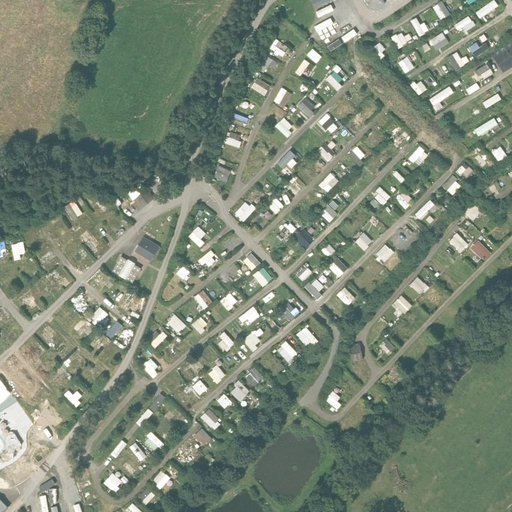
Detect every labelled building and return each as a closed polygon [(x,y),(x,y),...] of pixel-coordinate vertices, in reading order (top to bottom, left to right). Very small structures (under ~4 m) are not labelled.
[(443,0),(442,0),(434,6),(443,19),(452,13),(443,0)] [(496,0),(477,10),(481,17),(500,7),(496,0)] [(421,35),(427,32),(418,16),(412,19),(421,35)] [(282,32),(287,21),(281,18),(276,30),(282,32)] [(414,38),(408,29),(394,38),(399,47),(414,38)] [(437,50),(451,42),(445,31),(431,39),(437,50)] [(276,38),(271,48),(285,56),(290,46),(276,38)] [(511,40),(511,39),(489,52),(503,73),(511,66),(511,40)] [(381,41),(373,46),(381,58),(389,53),(381,41)] [(477,56),(490,47),(487,42),(481,46),(478,41),(470,47),(477,56)] [(268,55),(260,67),(267,72),(271,65),(276,68),(280,62),(268,55)] [(407,73),(417,66),(409,55),(399,62),(407,73)] [(312,70),(316,64),(305,57),(297,71),(302,74),(307,67),(312,70)] [(484,80),(495,73),(489,63),(478,69),(484,80)] [(336,68),(327,77),(340,89),(345,84),(341,81),(345,77),(336,68)] [(413,85),(420,95),(429,88),(421,78),(413,85)] [(453,84),(431,96),(438,109),(446,105),(443,99),(457,92),(453,84)] [(282,85),(275,101),(287,106),(294,91),(282,85)] [(299,105),(310,115),(318,106),(307,96),(299,105)] [(234,110),(231,122),(245,126),(248,114),(234,110)] [(321,118),(332,132),(340,125),(329,112),(321,118)] [(357,132),(365,123),(355,114),(347,124),(357,132)] [(290,137),(298,128),(286,115),(277,124),(290,137)] [(480,136),(501,125),(496,117),(476,128),(480,136)] [(403,143),(412,134),(404,125),(394,134),(403,143)] [(240,140),(241,133),(232,131),(231,136),(227,135),(225,142),(242,146),(243,140),(240,140)] [(262,131),(258,139),(268,144),(272,136),(262,131)] [(319,149),(330,160),(338,152),(326,141),(319,149)] [(349,152),(360,163),(368,155),(358,144),(349,152)] [(421,145),(410,157),(420,165),(431,153),(421,145)] [(502,145),(494,151),(501,161),(509,154),(502,145)] [(279,161),(285,166),(297,154),(292,148),(279,161)] [(473,159),(480,169),(489,162),(481,152),(473,159)] [(458,170),(468,178),(475,169),(465,161),(458,170)] [(220,164),(215,175),(228,181),(233,170),(220,164)] [(332,171),(321,183),(330,191),(341,179),(332,171)] [(456,195),(455,196),(457,198),(468,184),(454,174),(444,186),(456,195)] [(289,188),(297,195),(304,188),(295,180),(289,188)] [(375,195),(385,204),(392,195),(383,187),(375,195)] [(406,206),(414,199),(406,189),(397,197),(406,206)] [(140,194),(133,200),(129,203),(137,212),(154,198),(147,190),(141,195),(140,194)] [(133,200),(140,194),(138,191),(130,191),(128,194),(133,200)] [(116,196),(111,200),(117,207),(121,204),(116,196)] [(277,196),(269,204),(278,213),(286,205),(277,196)] [(434,198),(416,211),(421,218),(433,209),(436,213),(442,209),(434,198)] [(248,199),(236,211),(245,220),(257,208),(248,199)] [(75,220),(85,213),(75,200),(66,206),(75,220)] [(100,200),(92,208),(102,217),(109,208),(100,200)] [(321,212),(331,221),(339,213),(329,203),(321,212)] [(475,221),(484,212),(475,204),(467,213),(475,221)] [(199,225),(190,235),(202,246),(206,241),(203,237),(207,232),(199,225)] [(304,228),(296,236),(306,247),(315,238),(304,228)] [(272,249),(283,238),(274,230),(264,240),(272,249)] [(59,238),(62,243),(65,241),(68,245),(76,240),(69,231),(59,238)] [(365,232),(356,240),(365,249),(374,241),(365,232)] [(449,241),(462,253),(470,244),(458,233),(449,241)] [(102,251),(98,245),(101,243),(95,234),(85,241),(94,256),(102,251)] [(143,237),(134,252),(150,261),(159,246),(143,237)] [(485,260),(492,252),(480,240),(472,248),(485,260)] [(0,241),(0,257),(9,256),(6,241),(0,241)] [(22,253),(27,253),(25,241),(13,243),(16,260),(22,259),(22,253)] [(330,242),(322,249),(330,257),(337,250),(330,242)] [(386,262),(396,252),(388,243),(378,253),(386,262)] [(286,248),(276,256),(284,266),(294,258),(286,248)] [(212,249),(202,257),(208,266),(219,259),(212,249)] [(72,255),(76,264),(86,260),(82,250),(72,255)] [(245,260),(254,269),(262,262),(253,252),(245,260)] [(122,253),(111,271),(131,283),(142,266),(122,253)] [(40,259),(43,263),(51,259),(49,254),(40,259)] [(329,265),(340,276),(350,267),(338,256),(329,265)] [(296,272),(305,280),(314,271),(305,263),(296,272)] [(178,273),(189,280),(194,272),(184,265),(178,273)] [(254,275),(265,286),(274,277),(264,266),(254,275)] [(47,277),(60,290),(69,281),(56,268),(47,277)] [(110,288),(115,283),(103,271),(94,280),(102,287),(105,284),(110,288)] [(422,295),(430,286),(419,276),(411,285),(422,295)] [(317,277),(307,286),(319,298),(324,294),(321,290),(326,285),(317,277)] [(42,278),(34,286),(45,297),(53,289),(42,278)] [(349,305),(357,297),(346,286),(339,294),(349,305)] [(137,296),(126,288),(117,301),(127,308),(137,296)] [(204,308),(214,301),(206,288),(196,295),(204,308)] [(25,308),(38,298),(31,289),(18,298),(25,308)] [(279,289),(265,297),(268,302),(282,294),(279,289)] [(222,298),(228,309),(239,302),(233,292),(222,298)] [(406,314),(414,306),(403,295),(395,303),(406,314)] [(281,309),(291,320),(300,311),(290,301),(281,309)] [(92,316),(100,323),(110,312),(101,305),(92,316)] [(247,325),(262,315),(255,305),(241,315),(247,325)] [(2,306),(0,307),(0,321),(2,324),(12,317),(2,306)] [(181,333),(189,324),(177,313),(169,322),(181,333)] [(201,332),(210,324),(202,315),(193,323),(201,332)] [(83,318),(73,328),(81,336),(91,326),(83,318)] [(116,339),(128,327),(119,319),(107,331),(116,339)] [(307,324),(298,333),(310,346),(320,338),(307,324)] [(51,325),(43,335),(50,341),(58,331),(51,325)] [(102,330),(93,339),(103,348),(111,339),(102,330)] [(157,330),(149,340),(158,348),(170,335),(165,330),(161,334),(157,330)] [(245,338),(253,348),(263,341),(255,330),(245,338)] [(228,350),(237,343),(226,332),(218,340),(228,350)] [(53,346),(60,355),(71,345),(63,337),(53,346)] [(388,337),(379,347),(391,357),(399,348),(388,337)] [(291,360),(299,351),(287,339),(278,348),(291,360)] [(25,348),(35,358),(44,350),(34,340),(25,348)] [(171,361),(180,354),(171,343),(162,350),(171,361)] [(361,343),(350,346),(354,362),(365,359),(361,343)] [(64,363),(75,374),(87,363),(76,351),(64,363)] [(15,356),(6,365),(16,375),(25,366),(15,356)] [(156,368),(160,365),(152,357),(144,365),(155,377),(160,372),(156,368)] [(192,378),(201,371),(193,363),(185,370),(192,378)] [(218,364),(210,372),(219,382),(228,374),(218,364)] [(256,365),(246,375),(256,385),(266,375),(256,365)] [(0,387),(3,390),(12,382),(0,370),(0,387)] [(54,380),(62,388),(71,379),(63,371),(54,380)] [(177,390),(185,383),(178,376),(170,383),(177,390)] [(193,386),(202,395),(210,387),(201,379),(193,386)] [(232,390),(242,399),(252,389),(242,379),(232,390)] [(28,395),(37,404),(49,392),(40,383),(28,395)] [(339,410),(343,405),(339,402),(343,397),(334,390),(326,400),(339,410)] [(227,407),(234,401),(226,392),(218,399),(227,407)] [(61,412),(56,407),(60,403),(55,398),(43,412),(53,421),(61,412)] [(177,406),(167,415),(180,428),(189,419),(177,406)] [(216,429),(224,420),(210,408),(202,417),(216,429)] [(347,430),(359,419),(355,414),(343,425),(347,430)] [(164,418),(155,427),(163,434),(171,425),(164,418)] [(205,447),(214,438),(204,427),(194,436),(205,447)] [(154,432),(146,440),(158,451),(166,442),(154,432)] [(188,440),(177,453),(184,459),(195,446),(188,440)] [(145,465),(151,459),(137,447),(132,453),(145,465)] [(119,468),(131,478),(139,469),(127,459),(119,468)] [(154,479),(163,487),(172,477),(163,468),(154,479)] [(116,490),(124,481),(113,472),(105,481),(116,490)] [(149,486),(138,497),(146,505),(157,494),(149,486)] [(145,511),(135,503),(128,511),(145,511)]
